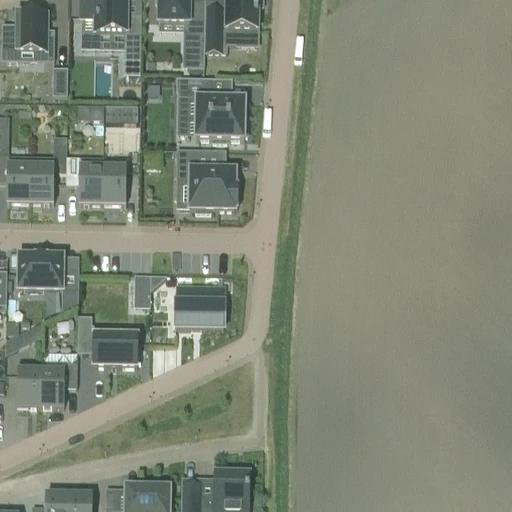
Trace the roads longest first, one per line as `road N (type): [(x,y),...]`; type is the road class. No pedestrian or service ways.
road 1 (residential): [(248,342),(259,359),(253,442),(0,494)]
road 2 (residential): [(0,463),(248,342)]
road 3 (residential): [(0,244),(265,250)]
road 4 (residential): [(265,250),(287,0)]
